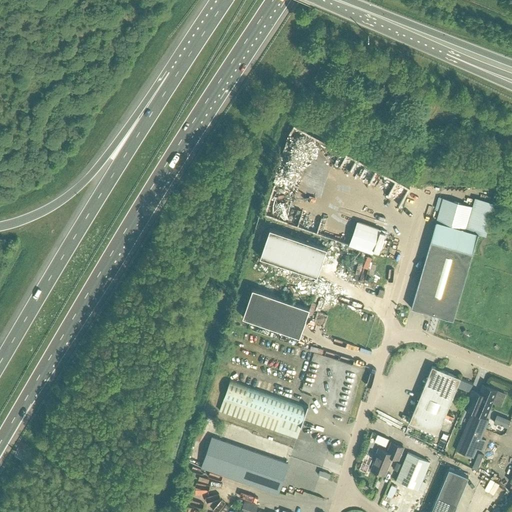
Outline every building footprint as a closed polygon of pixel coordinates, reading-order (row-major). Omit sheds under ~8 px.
[(486,234),(495,203),(475,197),(472,205),(442,197),(411,307),(422,310),(425,316),(431,313),(453,320),(478,232),(486,234)] [(356,220),(348,244),(372,252),(380,228),(356,220)] [(316,276),(326,248),(270,228),(260,256),(316,276)] [(299,335),(309,307),(252,288),(243,316),(299,335)] [(437,433),(460,377),(432,365),(409,421),(437,433)] [(297,437),(301,426),(308,405),(230,378),(219,410),(297,437)] [(472,389),(464,407),(486,416),(489,410),(492,401),(500,404),(505,394),(497,390),(483,384),(479,393),(472,389)] [(482,450),(486,440),(481,438),(488,419),(471,412),(456,450),(473,457),(476,448),(482,450)] [(277,493),(288,463),(211,436),(201,466),(277,493)] [(398,459),(403,447),(391,442),(387,451),(378,448),(375,455),(376,456),(371,469),(384,475),(392,456),(398,459)] [(418,489),(430,461),(407,452),(402,465),(399,472),(396,480),(418,489)] [(478,452),(471,468),(477,470),(483,454),(478,452)] [(396,462),(394,469),(399,472),(402,465),(396,462)] [(449,467),(437,495),(429,511),(452,511),(456,503),(468,476),(449,467)] [(244,511),(255,511),(257,505),(244,500),(241,511),(244,511)]
